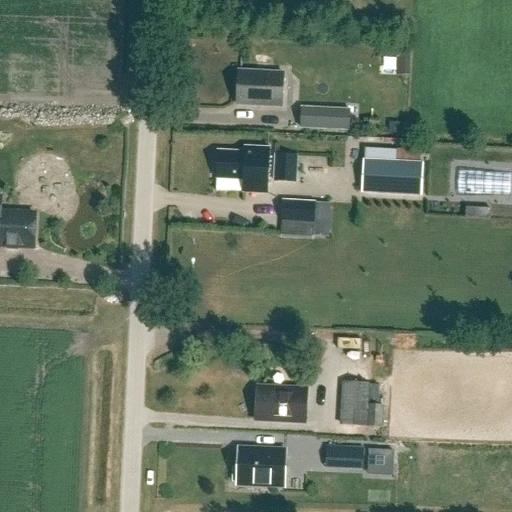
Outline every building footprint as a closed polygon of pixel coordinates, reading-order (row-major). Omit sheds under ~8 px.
[(285,108),(286,74),(239,72),(237,105),(285,108)] [(301,128),(349,131),(350,111),(302,109),(301,128)] [(267,194),(269,149),(251,148),(251,153),(218,152),(217,164),(214,167),(214,173),(217,176),(216,179),(244,180),(243,193),(267,194)] [(296,183),(297,156),(274,155),(273,182),(296,183)] [(363,161),(361,194),(422,197),(423,164),(363,161)] [(1,199),(0,199),(0,245),(5,246),(8,249),(17,249),(19,247),(33,247),(35,216),(0,214),(1,199)] [(314,223),(315,203),(282,201),(280,221),(314,223)] [(383,427),(384,406),(377,406),(378,386),(369,385),(369,383),(342,382),(340,425),(367,426),(383,427)] [(304,423),(306,390),(257,387),(255,417),(272,418),(272,421),(304,423)] [(364,450),(345,448),(344,469),(363,470),(364,450)] [(232,482),(237,483),(237,485),(285,487),(286,452),(238,449),(237,469),(233,468),(232,482)] [(369,450),(368,466),(392,467),(393,451),(369,450)]
